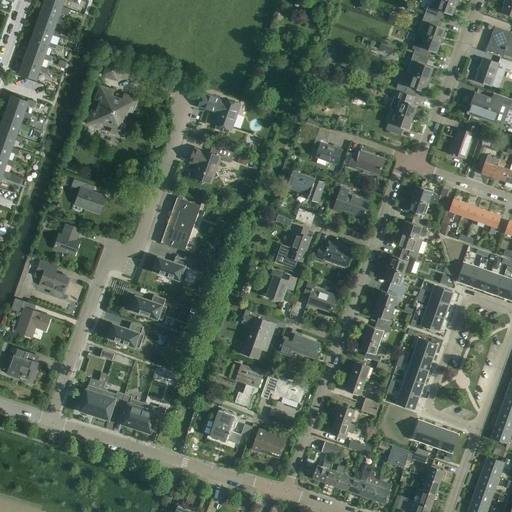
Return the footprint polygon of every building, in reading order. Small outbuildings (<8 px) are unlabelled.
[(62,9),(62,7),(64,0),(72,3),(72,0),(44,0),(44,1),(62,9)] [(453,15),(457,2),(450,0),(439,0),(436,8),(430,6),(428,5),(425,12),(443,19),(445,12),(453,15)] [(511,0),(506,0),(505,4),(502,12),(511,15),(511,0)] [(69,10),(62,7),(62,9),(44,1),(40,13),(57,20),(58,19),(60,12),(68,14),(69,10)] [(440,26),(443,19),(425,12),(422,20),(429,23),(425,34),(442,40),(446,28),(440,26)] [(65,21),(58,19),(57,20),(40,13),(35,27),(53,33),(54,31),(56,24),(64,26),(67,27),(69,23),(65,22),(65,21)] [(397,16),(395,23),(402,25),(404,18),(397,16)] [(511,32),(494,26),(485,51),(503,58),(504,54),(511,57),(511,32)] [(68,35),(54,31),(53,33),(35,27),(31,38),(49,44),(49,43),(52,36),(59,38),(59,39),(66,41),(68,35)] [(442,40),(425,34),(424,35),(418,32),(412,48),(415,49),(414,52),(429,58),(431,50),(437,53),(442,40)] [(57,45),(49,43),(49,44),(31,38),(27,50),(45,56),(45,54),(48,48),(55,50),(62,52),(63,48),(57,45)] [(328,46),(324,58),(333,61),(337,49),(328,46)] [(53,57),(45,54),(45,56),(27,50),(23,62),(40,68),(41,66),(43,60),(51,62),(53,57)] [(426,65),(429,58),(414,52),(411,60),(417,62),(413,74),(430,80),(434,67),(426,65)] [(511,61),(500,58),(498,63),(483,58),(475,80),(492,86),(499,66),(511,70),(511,61)] [(119,82),(124,67),(108,61),(103,77),(119,82)] [(48,69),(41,66),(40,68),(23,62),(18,74),(36,81),(39,72),(47,74),(48,69)] [(425,92),(430,80),(413,74),(409,83),(399,80),(396,89),(400,91),(415,96),(417,89),(425,92)] [(123,101),(113,98),(115,93),(100,87),(95,101),(96,101),(93,111),(91,111),(87,124),(100,129),(102,124),(112,128),(111,133),(124,138),(129,125),(124,123),(128,113),(132,114),(137,101),(125,96),(123,101)] [(401,100),(397,111),(414,117),(418,105),(412,103),(415,96),(400,91),(397,99),(401,100)] [(475,92),(468,113),(480,118),(480,117),(494,122),(502,125),(508,108),(511,109),(511,98),(494,92),(492,98),(475,92)] [(224,100),(204,93),(199,107),(216,113),(217,111),(219,112),(215,124),(231,130),(240,105),(224,99),(224,100)] [(24,114),(25,112),(28,105),(35,108),(36,103),(28,100),(27,102),(11,96),(7,108),(24,114)] [(32,115),(25,112),(24,114),(7,108),(2,120),(20,126),(21,124),(23,117),(31,119),(32,115)] [(414,117),(397,111),(393,123),(389,121),(386,129),(401,135),(404,128),(409,130),(414,117)] [(308,117),(306,123),(318,127),(320,121),(308,117)] [(28,127),(21,124),(20,126),(2,120),(0,126),(0,132),(16,138),(17,136),(19,129),(26,131),(28,127)] [(477,136),(479,129),(467,125),(465,131),(458,129),(450,153),(465,158),(473,135),(477,136)] [(24,138),(17,136),(16,138),(0,132),(0,145),(12,150),(13,148),(15,141),(22,143),(24,138)] [(337,165),(342,150),(326,144),(329,137),(317,133),(314,142),(320,144),(316,157),(318,158),(317,162),(325,165),(327,161),(337,165)] [(501,143),(493,140),(490,146),(499,150),(501,143)] [(245,143),(242,152),(251,155),(254,146),(245,143)] [(233,152),(213,144),(210,152),(203,149),(195,147),(190,162),(198,165),(194,177),(199,178),(201,184),(206,181),(212,183),(214,178),(218,176),(216,172),(221,158),(230,161),(233,152)] [(19,150),(13,148),(12,150),(0,145),(0,158),(8,161),(8,160),(11,152),(18,155),(19,150)] [(385,159),(361,151),(359,156),(353,154),(348,167),(355,169),(356,166),(379,175),(385,159)] [(241,155),(238,162),(246,165),(249,158),(241,155)] [(15,162),(8,160),(8,161),(0,158),(0,172),(3,174),(4,172),(7,164),(14,167),(15,162)] [(493,176),(499,161),(494,159),(493,163),(486,160),(481,172),(493,176)] [(505,181),(510,168),(503,166),(505,163),(499,161),(493,176),(505,181)] [(285,162),(282,170),(287,172),(287,170),(289,168),(292,168),(293,169),(295,165),(285,162)] [(318,203),(325,183),(315,180),(315,179),(293,171),(287,188),(309,196),(308,199),(318,203)] [(332,171),(330,177),(337,180),(339,173),(332,171)] [(11,174),(4,172),(3,174),(0,172),(0,183),(3,176),(9,179),(10,177),(11,175),(11,174)] [(9,179),(9,181),(15,183),(17,177),(11,175),(10,177),(9,179)] [(98,212),(104,197),(92,193),(95,186),(74,179),(71,187),(79,190),(74,204),(98,212)] [(412,197),(429,203),(437,206),(442,208),(444,204),(449,190),(443,188),(440,195),(432,193),(433,191),(416,185),(412,197)] [(364,217),(370,201),(347,193),(348,191),(341,188),(333,210),(340,213),(341,209),(364,217)] [(162,243),(186,251),(201,205),(178,197),(179,196),(178,196),(162,243)] [(425,213),(429,203),(412,197),(408,209),(415,212),(413,217),(429,223),(431,215),(425,213)] [(461,215),(466,203),(453,198),(449,210),(450,210),(447,217),(453,219),(455,213),(461,215)] [(473,219),(478,207),(466,203),(461,215),(473,219)] [(485,223),(490,211),(478,207),(473,219),(485,223)] [(311,224),(315,214),(299,208),(295,219),(311,224)] [(490,211),(485,223),(492,226),(489,232),(495,234),(497,227),(502,216),(490,211)] [(285,217),(283,223),(290,226),(292,220),(285,217)] [(424,237),(429,223),(413,217),(412,222),(406,220),(401,233),(418,239),(420,235),(424,237)] [(77,240),(80,229),(65,224),(61,234),(58,233),(52,249),(74,257),(80,241),(77,240)] [(281,244),(275,262),(294,269),(297,260),(302,262),(311,237),(307,235),(309,229),(296,225),(293,232),(295,233),(290,247),(281,244)] [(415,250),(418,239),(401,233),(397,245),(403,247),(401,252),(416,257),(418,251),(415,250)] [(465,242),(467,236),(460,234),(458,239),(465,242)] [(467,236),(465,242),(472,244),(474,238),(467,236)] [(353,250),(330,242),(328,247),(321,245),(316,258),(323,260),(324,258),(347,266),(353,250)] [(510,258),(511,252),(505,249),(503,255),(510,258)] [(392,255),(387,266),(404,272),(404,273),(410,275),(414,263),(416,257),(401,252),(399,257),(392,255)] [(158,257),(153,270),(184,281),(189,268),(186,266),(188,260),(176,256),(173,262),(158,257)] [(61,300),(63,294),(69,279),(56,274),(58,267),(40,261),(36,271),(33,277),(40,279),(38,285),(38,287),(50,291),(49,295),(61,300)] [(463,262),(457,281),(470,286),(477,267),(463,262)] [(404,273),(404,272),(387,266),(383,279),(391,281),(389,287),(404,292),(406,285),(401,283),(404,273)] [(477,267),(470,286),(484,291),(490,272),(477,267)] [(296,279),(284,274),(272,270),(270,275),(268,274),(264,285),(270,287),(267,296),(281,301),(286,288),(292,290),(296,279)] [(490,272),(484,291),(496,295),(503,276),(490,272)] [(442,276),(439,283),(447,285),(449,279),(442,276)] [(511,279),(503,276),(496,295),(509,300),(511,292),(511,279)] [(331,313),(337,296),(314,288),(315,286),(308,283),(303,297),(309,299),(308,304),(331,313)] [(435,285),(430,298),(449,305),(454,291),(435,285)] [(402,298),(404,292),(389,287),(387,292),(381,290),(377,302),(394,308),(398,297),(402,298)] [(15,298),(12,305),(13,305),(19,307),(20,308),(23,301),(15,298)] [(430,298),(425,311),(444,318),(449,305),(430,298)] [(134,299),(129,313),(156,323),(162,308),(167,310),(169,304),(155,299),(153,305),(134,299)] [(390,319),(394,308),(377,302),(373,314),(379,316),(377,321),(392,327),(394,321),(390,319)] [(45,331),(50,319),(32,312),(34,307),(23,303),(21,309),(25,310),(17,333),(32,338),(36,328),(45,331)] [(266,350),(276,324),(262,319),(264,313),(247,307),(244,314),(241,323),(252,327),(246,344),(247,344),(244,353),(257,358),(261,349),(266,350)] [(425,311),(420,325),(440,332),(444,318),(425,311)] [(390,333),(392,327),(377,321),(375,327),(367,324),(363,336),(380,342),(384,331),(390,333)] [(114,327),(108,341),(137,352),(142,337),(148,340),(151,333),(136,327),(133,334),(114,327)] [(320,344),(295,335),(294,341),(284,338),(279,352),(289,356),(291,350),(315,359),(320,344)] [(376,354),(380,342),(363,336),(359,348),(366,351),(365,356),(378,361),(380,362),(382,355),(376,354)] [(419,338),(414,351),(433,358),(438,344),(419,338)] [(35,370),(38,363),(26,359),(28,353),(11,347),(3,369),(8,371),(7,374),(16,378),(17,375),(29,379),(33,370),(35,370)] [(103,349),(100,356),(104,358),(112,361),(114,353),(107,351),(103,349)] [(414,351),(410,364),(428,371),(433,358),(414,351)] [(351,375),(366,380),(371,366),(356,361),(351,375)] [(389,365),(380,362),(378,361),(376,368),(390,373),(393,366),(389,365)] [(238,391),(235,402),(248,406),(252,394),(256,392),(258,388),(260,382),(263,372),(241,364),(235,380),(246,383),(246,384),(243,393),(238,391)] [(410,364),(405,377),(424,383),(428,371),(410,364)] [(161,367),(159,375),(166,377),(168,369),(161,367)] [(299,402),(305,386),(269,374),(265,384),(261,396),(267,398),(270,391),(299,402)] [(361,394),(366,380),(351,375),(346,389),(361,394)] [(405,377),(401,390),(419,397),(424,383),(405,377)] [(80,410),(80,411),(95,415),(96,412),(103,389),(89,385),(81,407),(80,410)] [(95,415),(105,419),(109,420),(110,417),(114,404),(121,406),(124,394),(117,392),(117,394),(103,389),(96,412),(95,415)] [(401,390),(396,404),(415,410),(419,397),(401,390)] [(222,404),(224,398),(209,393),(207,399),(206,403),(212,405),(213,401),(222,404)] [(124,394),(121,406),(126,408),(122,422),(121,424),(136,429),(137,428),(137,427),(145,403),(131,398),(132,396),(124,394)] [(511,412),(511,396),(506,394),(501,408),(511,412)] [(377,408),(378,409),(380,402),(366,397),(363,403),(377,408)] [(137,428),(136,429),(137,429),(151,434),(152,432),(156,417),(157,418),(162,419),(166,407),(161,405),(159,405),(159,407),(145,403),(137,427),(137,428)] [(375,415),(378,409),(377,408),(363,403),(361,410),(375,415)] [(336,418),(351,423),(356,410),(341,405),(336,418)] [(511,428),(511,412),(501,408),(496,423),(511,428)] [(271,409),(269,416),(280,419),(282,412),(271,409)] [(218,410),(210,435),(226,441),(226,439),(238,443),(241,435),(229,431),(235,416),(218,410)] [(355,425),(351,423),(336,418),(331,432),(346,438),(348,431),(353,433),(355,425)] [(418,420),(412,439),(425,443),(432,424),(418,420)] [(508,443),(511,432),(511,428),(496,423),(491,437),(508,443)] [(241,435),(248,438),(252,426),(245,424),(241,435)] [(432,424),(425,443),(438,448),(445,429),(432,424)] [(279,458),(281,454),(286,438),(260,429),(252,450),(260,452),(260,451),(279,458)] [(445,429),(438,448),(452,453),(459,434),(445,429)] [(348,447),(362,452),(365,445),(350,440),(348,447)] [(381,441),(378,447),(390,451),(392,445),(381,441)] [(334,456),(338,446),(325,442),(322,451),(327,453),(322,466),(317,464),(313,477),(324,481),(330,468),(334,456)] [(503,456),(506,447),(496,444),(492,453),(503,456)] [(407,460),(409,452),(410,451),(392,445),(390,451),(387,462),(404,468),(407,460)] [(338,446),(334,456),(339,457),(340,454),(347,457),(350,450),(338,446)] [(409,452),(407,460),(412,462),(412,459),(425,463),(427,457),(415,452),(414,454),(409,452)] [(483,469),(499,476),(504,463),(504,462),(502,461),(487,456),(483,469)] [(342,472),(343,468),(344,466),(338,464),(336,470),(330,468),(324,481),(337,486),(342,472)] [(426,477),(440,482),(444,470),(431,465),(426,477)] [(361,494),(369,470),(364,468),(361,479),(353,476),(349,490),(361,494)] [(494,490),(499,476),(483,469),(477,484),(494,490)] [(373,499),(380,479),(373,477),(374,472),(369,470),(361,494),(373,499)] [(353,476),(342,472),(337,486),(349,490),(353,476)] [(436,494),(440,482),(426,477),(422,489),(436,494)] [(380,479),(373,499),(386,503),(390,490),(392,484),(380,479)] [(410,485),(418,488),(420,483),(411,480),(410,485)] [(490,503),(494,490),(477,484),(472,498),(490,503)] [(422,489),(418,488),(410,485),(408,490),(415,493),(415,494),(420,495),(418,501),(431,506),(436,494),(422,489)] [(401,496),(398,495),(395,502),(398,504),(397,508),(403,510),(407,498),(401,495),(401,496)] [(486,511),(490,503),(472,498),(467,511),(486,511)] [(429,511),(431,506),(418,501),(418,502),(415,501),(413,506),(416,507),(414,511),(429,511)]
